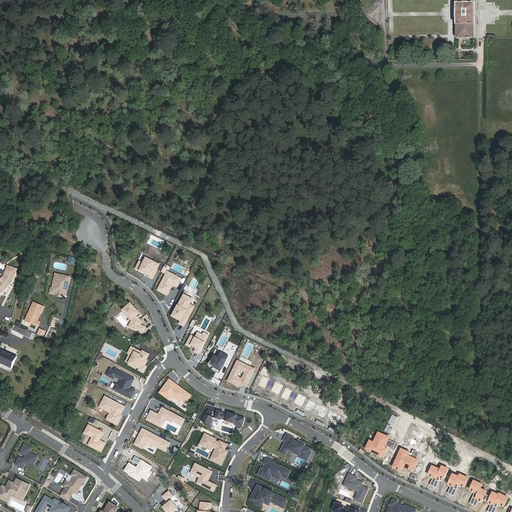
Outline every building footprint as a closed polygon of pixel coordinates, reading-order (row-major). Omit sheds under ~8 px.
[(456,0),(456,3),(456,10),(455,10),(456,25),(457,38),(475,38),(474,24),(475,24),(475,3),(474,3),(474,0),(456,0)] [(139,261),(136,269),(149,275),(148,277),(152,279),(160,265),(146,258),(143,263),(139,261)] [(0,293),(5,290),(8,287),(7,286),(10,283),(11,283),(13,281),(17,269),(7,265),(3,276),(7,278),(6,280),(3,284),(1,285),(0,284),(0,293)] [(53,284),(55,289),(59,290),(62,291),(67,291),(71,273),(56,270),(53,284)] [(167,295),(172,286),(170,286),(171,284),(173,285),(177,287),(181,279),(168,272),(158,290),(167,295)] [(172,316),(178,320),(179,318),(182,319),(179,324),(185,327),(194,307),(190,304),(193,299),(184,294),(178,306),(178,305),(172,316)] [(38,320),(41,315),(39,314),(40,312),(41,313),(44,307),(35,302),(26,320),(38,326),(40,322),(38,320)] [(131,320),(130,323),(136,326),(134,330),(142,334),(144,330),(144,326),(141,325),(142,322),(138,318),(137,317),(139,315),(140,316),(141,315),(131,303),(123,310),(131,320)] [(57,327),(59,319),(53,317),(51,325),(57,327)] [(15,326),(13,329),(29,338),(32,333),(27,330),(26,331),(15,326)] [(37,335),(44,337),(46,331),(39,329),(37,335)] [(186,345),(191,347),(195,349),(193,353),(198,356),(209,335),(204,332),(203,335),(198,332),(195,337),(191,335),(186,345)] [(143,353),(132,347),(129,354),(130,354),(130,355),(134,357),(130,364),(141,369),(140,370),(144,373),(147,367),(144,366),(149,354),(143,352),(143,353)] [(0,362),(12,368),(17,356),(0,348),(0,362)] [(221,352),(218,358),(214,356),(209,365),(215,367),(213,370),(220,373),(229,356),(221,352)] [(246,387),(250,380),(249,380),(250,376),(251,377),(255,369),(238,360),(227,381),(236,385),(237,384),(241,386),(242,385),(246,387)] [(136,390),(131,388),(130,387),(132,383),(133,384),(135,379),(115,369),(114,371),(110,369),(107,376),(114,379),(115,377),(121,380),(119,385),(116,384),(113,390),(131,399),(136,390)] [(269,380),(263,376),(258,385),(265,388),(269,380)] [(191,396),(177,385),(177,386),(174,384),(174,383),(170,380),(160,393),(170,401),(173,397),(180,402),(182,399),(186,402),(191,396)] [(283,386),(275,383),(271,391),(279,395),(283,386)] [(292,391),(286,388),(281,397),(288,400),(292,391)] [(306,398),(298,394),(294,403),(301,406),(306,398)] [(117,425),(122,416),(121,415),(125,407),(105,396),(99,407),(110,413),(107,420),(117,425)] [(312,408),(319,411),(317,414),(323,417),(327,410),(327,409),(321,406),(321,407),(315,403),(315,402),(309,400),(304,409),(310,412),(312,408)] [(147,419),(157,425),(160,421),(164,423),(166,418),(173,422),(173,421),(182,425),(185,419),(162,408),(160,411),(161,412),(159,415),(158,415),(151,411),(147,419)] [(229,413),(228,414),(221,412),(221,411),(217,410),(215,418),(221,420),(221,419),(226,420),(226,421),(235,424),(234,425),(242,427),(245,418),(237,416),(237,415),(229,413)] [(206,414),(202,421),(209,424),(212,417),(206,414)] [(89,425),(87,429),(91,431),(89,435),(93,437),(89,445),(101,452),(105,443),(100,440),(98,439),(101,435),(102,436),(104,433),(89,425)] [(171,443),(143,429),(135,444),(142,448),(146,441),(167,451),(171,443)] [(387,439),(388,437),(379,433),(374,441),(374,442),(370,441),(366,448),(384,457),(389,449),(389,447),(393,449),(396,443),(389,439),(387,439)] [(200,444),(205,447),(206,444),(212,447),(216,449),(211,460),(221,465),(226,456),(225,456),(227,451),(225,450),(228,445),(220,442),(220,443),(216,441),(216,440),(205,434),(200,444)] [(299,441),(297,441),(297,442),(293,440),(294,439),(294,438),(287,434),(283,441),(285,442),(282,449),(287,452),(289,450),(299,455),(298,457),(307,461),(311,453),(309,452),(310,449),(304,446),(305,445),(304,443),(299,441)] [(19,457),(15,464),(23,468),(25,464),(28,465),(34,464),(38,456),(30,452),(32,448),(24,444),(20,452),(25,455),(23,459),(19,457)] [(415,469),(418,462),(416,461),(417,458),(420,453),(413,450),(412,453),(404,450),(403,452),(400,451),(394,465),(397,466),(396,469),(401,472),(403,467),(411,470),(412,468),(415,469)] [(152,473),(150,471),(152,467),(135,457),(133,461),(139,465),(137,468),(129,463),(125,471),(129,474),(140,481),(142,477),(147,480),(152,473)] [(276,463),(267,458),(263,465),(264,465),(263,468),(262,467),(259,474),(271,480),(273,477),(280,480),(282,476),(287,479),(292,470),(282,465),(282,467),(276,464),(276,463)] [(212,472),(195,463),(190,473),(199,477),(196,483),(204,487),(213,492),(216,485),(207,481),(212,472)] [(429,475),(432,476),(437,479),(436,480),(439,482),(440,480),(442,481),(443,482),(449,469),(443,466),(440,464),(438,469),(433,466),(429,475)] [(65,494),(70,498),(74,492),(76,494),(79,489),(79,488),(78,487),(79,485),(80,486),(81,486),(84,482),(85,483),(88,478),(75,470),(71,475),(73,477),(70,483),(67,487),(66,487),(63,492),(65,493),(65,494)] [(357,477),(349,474),(344,485),(358,491),(355,499),(362,502),(368,489),(361,486),(363,483),(356,480),(357,477)] [(446,483),(449,485),(454,487),(454,489),(457,490),(458,486),(459,485),(461,486),(464,487),(468,478),(460,474),(459,477),(453,474),(451,479),(448,478),(446,483)] [(437,479),(432,476),(431,478),(433,479),(430,486),(436,488),(439,482),(436,480),(437,479)] [(6,488),(3,486),(0,490),(0,497),(8,502),(12,495),(13,492),(16,492),(19,493),(19,495),(24,497),(30,485),(17,478),(15,484),(12,485),(9,483),(6,488)] [(474,494),(473,497),(479,500),(481,501),(482,501),(483,500),(489,503),(494,505),(494,507),(497,508),(498,506),(498,504),(501,505),(504,506),(508,497),(500,493),(499,495),(493,492),(491,497),(485,494),(487,491),(481,489),(483,485),(474,481),(470,490),(473,491),(475,492),(474,494)] [(454,487),(449,485),(448,486),(451,487),(448,493),(454,496),(457,490),(454,489),(454,487)] [(287,501),(258,486),(255,492),(255,494),(254,493),(250,500),(257,503),(256,504),(261,507),(264,501),(270,504),(271,503),(284,509),(287,503),(286,503),(287,501)] [(169,491),(163,496),(167,501),(161,505),(166,511),(174,511),(175,511),(178,509),(171,499),(174,496),(169,491)] [(12,495),(22,500),(24,497),(19,495),(19,493),(16,492),(13,492),(12,495)] [(59,502),(55,500),(54,502),(45,497),(36,511),(43,511),(47,507),(51,509),(55,511),(67,511),(69,508),(63,505),(62,507),(58,504),(59,502)] [(479,500),(473,497),(470,504),(476,507),(478,502),(479,500)] [(398,502),(393,500),(390,505),(393,506),(392,510),(389,508),(387,511),(415,511),(416,511),(409,507),(409,509),(405,507),(397,503),(398,502)] [(105,511),(115,511),(119,507),(110,502),(108,505),(107,508),(104,507),(102,510),(105,511)] [(210,511),(212,504),(201,502),(200,511),(198,511),(210,511)] [(360,511),(358,511),(350,508),(350,510),(345,508),(345,506),(336,502),(332,511),(360,511)] [(494,505),(489,503),(488,504),(491,505),(488,511),(494,511),(497,508),(494,507),(494,505)]
